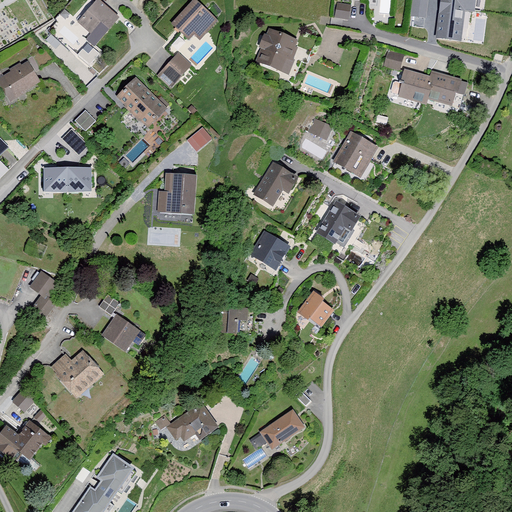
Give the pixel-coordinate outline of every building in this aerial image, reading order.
[(117,13),(100,0),(95,0),(78,22),(98,38),(117,13)] [(219,19),(198,0),(191,0),(170,24),(188,40),(195,32),(202,38),(219,19)] [(442,0),(438,37),(461,40),(464,10),(474,11),(475,0),(442,0)] [(351,19),(353,4),(338,2),(336,16),(351,19)] [(299,39),(269,27),(255,60),(285,73),(299,39)] [(389,49),(384,66),(401,71),(406,54),(389,49)] [(160,76),(174,87),(193,63),(179,52),(160,76)] [(31,59),(0,77),(0,84),(9,100),(43,80),(31,59)] [(431,79),(406,71),(397,97),(427,107),(430,99),(451,106),(460,76),(435,68),(431,79)] [(169,104),(135,75),(115,98),(150,127),(169,104)] [(87,130),(98,121),(88,110),(77,120),(87,130)] [(329,139),(335,126),(315,117),(310,131),(329,139)] [(203,125),(188,139),(199,152),(214,138),(203,125)] [(379,146),(351,129),(332,158),(360,176),(379,146)] [(308,139),(327,145),(329,139),(310,133),(308,139)] [(0,157),(10,147),(0,137),(0,157)] [(304,176),(273,160),(255,194),(274,204),(284,186),(295,192),(304,176)] [(91,190),(91,168),(45,169),(45,191),(91,190)] [(199,170),(169,169),(168,190),(159,189),(158,210),(197,212),(199,170)] [(366,214),(338,198),(318,232),(337,243),(347,226),(356,231),(366,214)] [(290,244),(266,229),(250,255),(274,270),(290,244)] [(57,280),(41,269),(28,287),(40,295),(30,311),(44,320),(56,302),(47,295),(57,280)] [(336,308),(314,291),(300,310),(322,327),(336,308)] [(258,307),(230,305),(229,331),(257,333),(258,307)] [(141,326),(116,312),(103,335),(127,349),(141,326)] [(106,371),(76,343),(50,371),(80,400),(106,371)] [(29,411),(35,398),(20,390),(13,403),(29,411)] [(219,425),(202,400),(164,427),(177,446),(198,430),(203,437),(219,425)] [(307,426),(293,408),(261,432),(274,450),(307,426)] [(17,431),(5,422),(0,428),(0,450),(6,455),(13,445),(30,458),(47,436),(26,420),(17,431)] [(103,511),(133,469),(112,454),(72,511),(103,511)]
